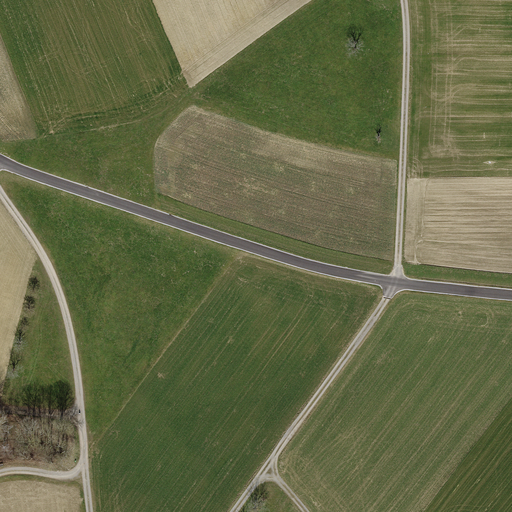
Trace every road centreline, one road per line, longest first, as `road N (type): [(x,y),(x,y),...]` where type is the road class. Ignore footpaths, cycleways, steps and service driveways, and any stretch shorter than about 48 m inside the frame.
road 1 (track): [(403,0),(395,283),(234,511)]
road 2 (unclassified): [(511,292),(395,283),(320,267),(0,161)]
road 3 (track): [(82,417),(60,294),(0,190)]
